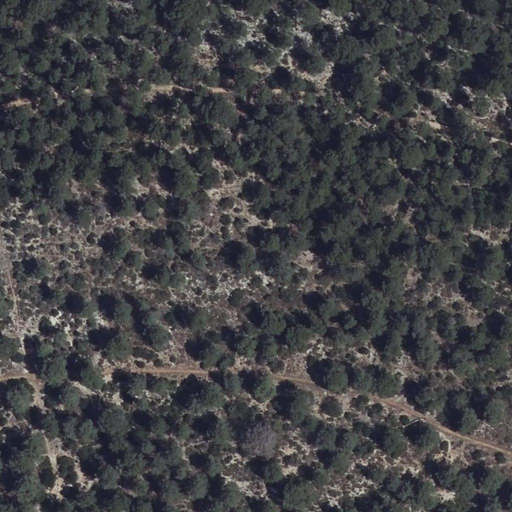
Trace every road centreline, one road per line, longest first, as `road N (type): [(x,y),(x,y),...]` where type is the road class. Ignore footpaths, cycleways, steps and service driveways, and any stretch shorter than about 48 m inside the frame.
road 1 (track): [(0,378),(151,370),(287,376),(391,400),(511,449)]
road 2 (track): [(511,141),(379,106),(216,89),(0,106)]
